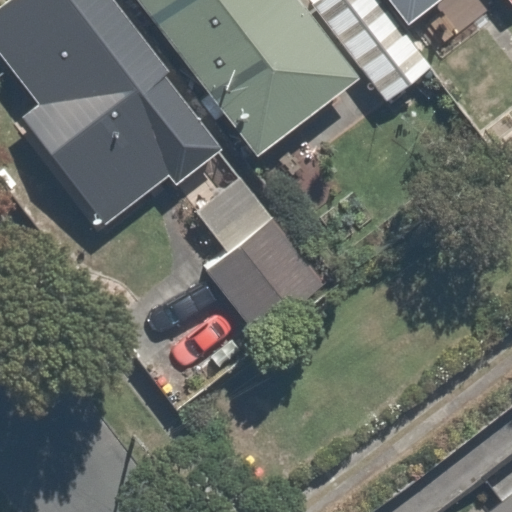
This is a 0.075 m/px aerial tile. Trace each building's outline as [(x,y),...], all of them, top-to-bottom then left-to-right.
[(106,0),(0,0),(0,72),(15,94),(0,104),(0,110),(82,223),(204,134),(106,0)] [(119,0),(237,148),(336,70),(279,0),(119,0)] [(408,88),(426,75),(385,19),(372,0),(296,0),(376,111),(408,88)] [(372,0),(385,19),(402,7),(397,0),(372,0)] [(511,10),(511,0),(497,0),(509,13),(511,10)] [(316,278),(268,211),(196,263),(244,329),(316,278)] [(511,511),(511,471),(466,511),(511,511)]
